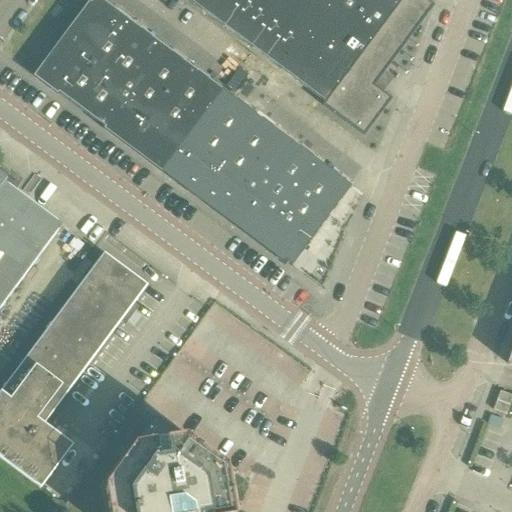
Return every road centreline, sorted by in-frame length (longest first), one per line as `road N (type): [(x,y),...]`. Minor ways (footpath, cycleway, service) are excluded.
road 1 (residential): [(388,386),(324,352),(0,110)]
road 2 (unclassified): [(388,386),(511,74)]
road 3 (unclassified): [(340,511),(388,386)]
